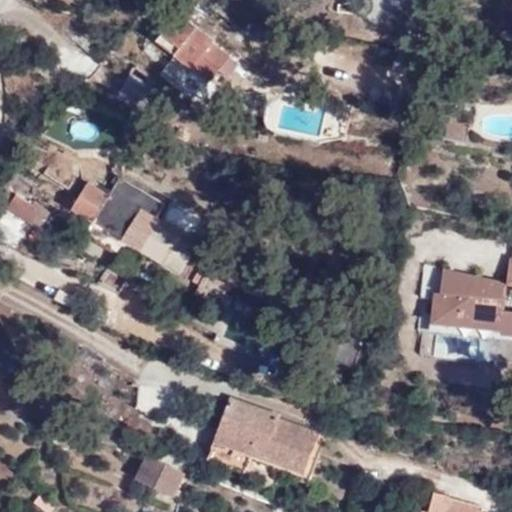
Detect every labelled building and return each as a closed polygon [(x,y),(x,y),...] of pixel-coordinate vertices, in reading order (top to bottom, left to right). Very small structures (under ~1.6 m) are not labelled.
[(193,69),(212,44),(215,40),(178,13),(158,40),(193,69)] [(228,57),(212,44),(193,69),(211,81),(228,57)] [(126,72),(116,98),(142,109),(153,83),(126,72)] [(363,81),(360,94),(389,99),(391,87),(363,81)] [(149,239),(159,221),(112,192),(109,197),(88,184),(73,209),(94,221),(104,227),(97,240),(117,252),(124,240),(129,242),(146,253),(154,242),(149,239)] [(42,230),(52,211),(36,202),(33,205),(17,196),(15,198),(6,193),(1,202),(11,211),(1,226),(26,241),(35,225),(42,230)] [(104,227),(94,221),(87,234),(97,240),(104,227)] [(197,245),(159,221),(149,239),(154,242),(146,253),(188,278),(190,275),(195,264),(190,261),(193,255),(199,258),(201,253),(195,249),(197,245)] [(121,255),(129,242),(124,240),(117,252),(121,255)] [(112,292),(123,276),(107,265),(96,281),(112,292)] [(442,269),(440,293),(437,318),(501,325),(502,310),(505,283),(442,269)] [(195,278),(190,275),(188,278),(185,286),(196,293),(206,274),(199,270),(195,278)] [(228,285),(206,274),(196,293),(227,308),(232,298),(224,295),(228,285)] [(119,285),(124,288),(129,280),(124,277),(119,285)] [(437,318),(440,293),(432,292),(428,334),(429,334),(468,338),(511,342),(511,310),(502,310),(501,325),(437,318)] [(135,334),(142,321),(128,314),(122,327),(135,334)] [(335,358),(342,336),(290,319),(283,344),(309,353),(335,358)] [(278,420),(280,416),(231,399),(209,459),(247,472),(253,458),(263,461),(261,464),(311,481),(326,438),(278,420)] [(174,495),(186,472),(149,454),(137,477),(174,495)] [(445,495),(434,493),(429,511),(416,510),(415,511),(485,511),(477,510),(477,505),(447,498),(445,495)]
